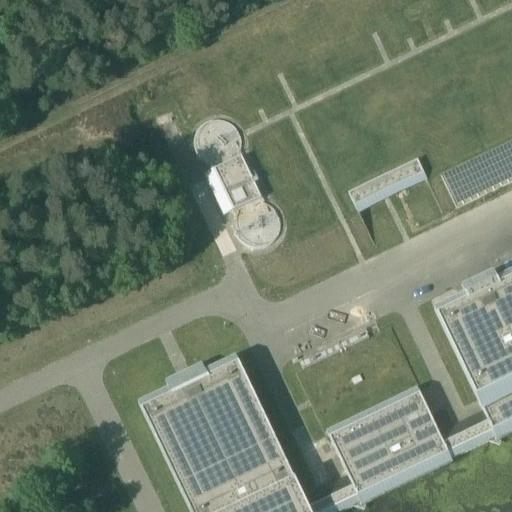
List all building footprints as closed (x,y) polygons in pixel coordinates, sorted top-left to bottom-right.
[(217,170),(225,166),(234,163),(238,158),(240,151),(240,143),(238,135),(233,129),(226,125),(218,123),(210,124),(203,127),(197,132),(193,139),(192,147),(193,155),(197,162),(203,167),(210,170),(217,170)] [(242,159),(214,172),(233,213),(261,199),(242,159)] [(418,161),(349,194),(355,207),(358,213),(427,180),(418,161)] [(265,255),(272,252),(278,247),(282,240),(283,232),(281,224),(277,217),(271,212),(264,209),(256,209),(248,211),(242,216),(238,222),(235,229),(236,237),(238,244),(243,250),(250,254),(257,256),(265,255)] [(511,279),(500,285),(494,274),(462,289),(468,301),(439,315),(485,413),(439,435),(418,389),(328,430),(348,475),(302,497),(236,357),(206,371),(203,367),(166,384),(168,388),(139,402),(190,511),(340,511),(360,502),(362,504),(453,463),(451,460),(496,438),(498,441),(511,433),(511,279)]
